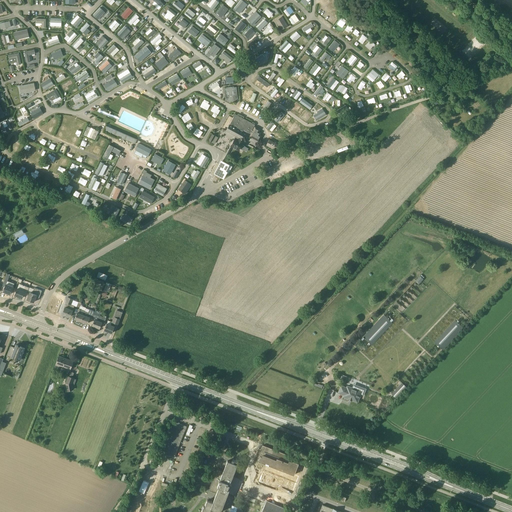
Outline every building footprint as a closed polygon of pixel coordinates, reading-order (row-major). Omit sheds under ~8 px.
[(211,8),(213,10),(219,2),(216,0),(217,0),(216,0),(212,0),(209,4),(212,6),(211,8)] [(232,0),(226,0),(225,2),(227,3),(226,5),(231,8),(236,2),(232,0)] [(241,0),(240,0),(234,8),(237,11),(244,2),(241,0)] [(173,4),(181,11),(183,8),(185,6),(179,1),(177,3),(175,1),(173,4)] [(222,17),(228,9),(226,7),(223,5),(217,13),(222,17)] [(291,6),(283,11),(287,16),(294,12),(291,6)] [(106,12),(101,7),(93,15),(96,18),(96,17),(99,20),(106,12)] [(128,7),(121,15),(125,19),(133,11),(128,7)] [(176,14),(169,8),(167,11),(168,12),(174,17),(176,14)] [(269,8),(264,11),(268,19),(273,16),(269,8)] [(136,14),(129,22),(131,25),(133,23),(135,25),(140,20),(138,18),(139,17),(136,14)] [(250,22),(253,25),(261,16),(258,14),(250,22)] [(80,17),(77,15),(71,22),(73,24),(73,25),(76,27),(83,20),(80,17)] [(281,31),(289,27),(282,17),(275,21),(281,31)] [(196,23),(202,27),(205,23),(200,18),(196,23)] [(430,23),(441,33),(446,28),(435,18),(430,23)] [(46,19),(35,19),(35,23),(42,23),(42,28),(45,28),(46,19)] [(265,20),(257,27),(260,30),(268,23),(265,20)] [(10,21),(0,23),(0,27),(1,29),(11,27),(10,21)] [(114,31),(120,24),(117,22),(111,29),(114,31)] [(83,33),(90,25),(87,23),(80,30),(83,33)] [(240,32),(246,25),(244,23),(241,27),(238,25),(236,28),(240,32)] [(311,23),(302,29),(304,32),(305,31),(307,34),(312,30),(310,28),(313,26),(311,23)] [(120,37),(128,29),(125,26),(117,34),(120,37)] [(199,32),(192,27),(188,32),(195,37),(199,32)] [(149,38),(156,32),(154,29),(152,31),(150,28),(145,33),(149,38)] [(206,30),(213,36),(215,33),(208,28),(206,30)] [(250,28),(244,35),(246,37),(248,35),(250,38),(255,33),(250,28)] [(27,29),(14,32),(16,40),(29,37),(27,29)] [(67,35),(70,37),(67,41),(69,43),(77,35),(71,30),(67,35)] [(296,31),(290,37),(294,42),(301,36),(296,31)] [(159,34),(151,42),(153,45),(155,43),(157,45),(162,41),(160,38),(162,37),(159,34)] [(358,41),(363,44),(368,37),(362,34),(358,41)] [(211,41),(203,35),(200,37),(209,44),(211,41)] [(216,39),(223,45),(225,42),(222,40),(223,38),(220,35),(216,39)] [(325,46),(332,38),(329,36),(326,40),(324,38),(321,42),(323,44),(325,46)] [(84,41),(81,38),(74,46),(76,49),(84,41)] [(100,44),(103,47),(109,40),(106,38),(100,44)] [(144,42),(141,40),(133,47),(136,50),(144,42)] [(287,40),(279,48),(281,51),(289,43),(287,40)] [(335,40),(329,48),(334,52),(340,44),(335,40)] [(365,45),(370,50),(375,45),(371,40),(365,45)] [(220,49),(215,44),(211,49),(216,53),(220,49)] [(227,48),(234,54),(236,52),(233,49),(235,47),(230,44),(229,46),(227,48)] [(107,51),(110,54),(117,47),(114,45),(107,51)] [(316,57),(322,50),(317,45),(313,51),(315,53),(314,54),(316,57)] [(149,50),(146,47),(138,54),(138,55),(139,56),(140,57),(149,50)] [(466,47),(462,51),(468,58),(475,52),(473,50),(470,52),(466,47)] [(169,55),(173,61),(181,53),(179,51),(177,49),(169,55)] [(24,52),(26,62),(30,61),(29,55),(35,54),(34,50),(24,52)] [(232,58),(224,51),(219,57),(228,63),(232,58)] [(323,61),(328,54),(325,52),(320,59),(323,61)] [(16,59),(18,66),(22,65),(19,53),(9,56),(9,60),(16,59)] [(94,61),(97,63),(103,57),(100,54),(94,61)] [(265,62),(262,56),(260,58),(259,57),(257,59),(260,65),(263,64),(263,63),(265,62)] [(352,66),(358,58),(355,56),(349,64),(352,66)] [(156,64),(160,69),(168,63),(166,61),(164,58),(156,64)] [(306,69),(313,61),(310,59),(303,67),(306,69)] [(112,66),(107,60),(99,68),(101,70),(105,67),(108,70),(112,66)] [(200,61),(193,65),(195,69),(195,68),(197,71),(203,67),(201,64),(202,64),(200,61)] [(287,69),(291,64),(286,61),(281,67),(283,69),(285,68),(287,69)] [(360,61),(359,64),(357,62),(355,65),(362,70),(365,65),(360,61)] [(393,72),(399,67),(394,62),(389,68),(393,72)] [(74,64),(69,68),(71,71),(70,71),(73,74),(81,68),(79,65),(76,67),(74,64)] [(316,64),(309,72),(312,75),(313,74),(315,76),(321,68),(319,66),(316,64)] [(188,67),(180,72),(182,75),(184,78),(192,73),(190,70),(188,67)] [(295,77),(300,71),(295,67),(290,73),(295,77)] [(143,75),(146,79),(156,72),(154,68),(143,75)] [(243,70),(242,68),(239,70),(243,77),(246,76),(245,75),(247,74),(245,69),(243,70)] [(342,78),(348,70),(346,69),(343,72),(341,71),(339,74),(340,75),(339,76),(342,78)] [(88,74),(86,70),(75,78),(77,81),(80,80),(81,82),(85,79),(84,77),(88,74)] [(372,80),(378,73),(374,70),(367,76),(372,80)] [(396,76),(400,80),(406,75),(402,70),(396,76)] [(305,80),(308,76),(303,72),(297,80),(300,82),(303,78),(305,80)] [(122,82),(132,76),(130,73),(120,79),(122,82)] [(389,82),(393,79),(387,73),(381,78),(385,82),(387,80),(389,82)] [(177,74),(168,79),(170,83),(170,82),(179,77),(177,74)] [(354,81),(356,76),(351,74),(350,78),(347,77),(346,81),(351,83),(352,81),(354,81)] [(259,76),(257,79),(267,87),(270,84),(259,76)] [(333,90),(339,82),(336,80),(333,78),(328,85),(330,87),(330,88),(333,90)] [(54,85),(50,79),(44,82),(46,85),(43,87),(44,90),(54,85)] [(71,80),(61,86),(63,89),(73,83),(71,80)] [(165,81),(157,85),(159,89),(160,88),(161,91),(169,87),(165,81)] [(362,90),(366,83),(361,81),(358,88),(362,90)] [(117,85),(115,82),(106,88),(108,91),(117,85)] [(22,94),(37,91),(35,84),(20,87),(22,94)] [(317,96),(319,93),(322,90),(323,87),(321,85),(314,93),(317,96)] [(227,89),(224,89),(226,101),(228,102),(229,103),(236,102),(236,101),(238,100),(236,88),(234,88),(234,87),(227,88),(227,89)] [(56,89),(47,94),(50,99),(51,99),(52,100),(53,100),(60,96),(56,89)] [(276,98),(279,94),(278,92),(279,91),(276,89),(271,96),(273,98),(274,96),(276,98)] [(391,97),(397,95),(401,94),(399,89),(389,93),(391,97)] [(301,94),(299,92),(298,93),(296,92),(292,97),(296,100),(301,94)] [(96,93),(86,99),(88,102),(98,96),(96,93)] [(328,102),(332,96),(327,93),(323,99),(325,101),(326,100),(328,102)] [(190,108),(196,103),(191,98),(185,102),(190,108)] [(303,98),(300,102),(310,109),(312,106),(303,98)] [(205,99),(201,106),(208,110),(211,105),(209,104),(210,101),(205,99)] [(339,108),(342,103),(339,100),(337,99),(332,105),(333,107),(335,105),(339,108)] [(265,106),(263,104),(260,109),(265,113),(271,105),(267,103),(265,106)] [(295,103),(291,109),(297,113),(301,106),(295,103)] [(212,116),(216,118),(221,108),(215,104),(211,111),(214,113),(212,116)] [(343,114),(349,111),(347,109),(348,108),(346,106),(335,112),(337,114),(341,112),(343,114)] [(35,110),(31,113),(34,118),(43,113),(40,108),(36,111),(35,110)] [(326,115),(322,108),(317,111),(317,113),(313,115),(316,121),(326,115)] [(304,120),(310,115),(306,111),(301,116),(304,120)] [(284,115),(281,112),(275,120),(278,123),(283,116),(284,115)] [(226,131),(236,136),(231,146),(239,150),(241,145),(242,145),(244,140),(246,141),(249,136),(259,141),(262,136),(259,135),(261,133),(258,132),(260,129),(254,126),(255,125),(243,119),(244,117),(239,114),(238,116),(235,114),(226,131)] [(27,117),(18,122),(20,126),(29,121),(27,117)] [(284,125),(288,129),(292,125),(288,121),(284,125)] [(191,122),(186,125),(189,131),(194,127),(191,122)] [(272,132),(276,126),(272,122),(267,128),(272,132)] [(289,129),(291,131),(297,124),(295,123),(289,129)] [(87,136),(95,140),(98,132),(95,130),(95,129),(91,128),(87,127),(83,135),(87,136)] [(194,133),(200,138),(204,132),(197,128),(194,133)] [(212,134),(209,141),(214,144),(218,137),(212,134)] [(269,139),(266,145),(277,151),(281,146),(269,139)] [(148,156),(151,150),(138,143),(135,150),(148,156)] [(109,144),(103,156),(107,158),(111,151),(118,155),(121,151),(109,144)] [(164,159),(155,154),(153,157),(162,162),(164,159)] [(209,158),(206,156),(200,166),(204,167),(209,158)] [(175,165),(168,161),(164,169),(171,173),(175,165)] [(223,161),(215,174),(223,178),(226,173),(228,174),(232,166),(223,161)] [(98,174),(104,163),(100,162),(95,173),(98,174)] [(123,173),(119,183),(122,184),(127,175),(124,173),(123,173)] [(139,183),(150,189),(153,182),(143,176),(139,183)] [(97,179),(94,177),(89,187),(92,189),(97,179)] [(185,194),(191,185),(185,180),(182,184),(185,186),(181,191),(185,194)] [(126,187),(137,193),(139,188),(129,183),(126,187)] [(165,192),(158,188),(160,185),(158,183),(154,191),(163,196),(165,192)] [(121,189),(116,187),(114,192),(115,192),(114,195),(112,198),(116,199),(121,189)] [(143,191),(140,197),(148,202),(150,199),(152,200),(154,197),(143,191)] [(132,222),(131,222),(123,218),(121,217),(120,220),(130,225),(132,222)] [(15,238),(24,233),(22,229),(13,234),(15,238)] [(13,287),(6,284),(10,275),(7,274),(5,279),(4,280),(2,286),(5,287),(3,292),(10,294),(13,287)] [(418,284),(423,279),(420,275),(415,280),(418,284)] [(27,293),(29,287),(23,285),(19,283),(17,288),(15,295),(22,298),(25,292),(27,293)] [(36,297),(39,298),(42,291),(34,288),(32,293),(30,292),(27,299),(34,302),(36,297)] [(66,303),(67,303),(65,307),(62,314),(70,317),(74,306),(71,304),(73,299),(68,297),(66,303)] [(75,319),(81,321),(85,311),(79,309),(77,312),(75,319)] [(88,312),(85,311),(81,321),(87,323),(90,317),(92,318),(93,317),(94,314),(95,311),(90,309),(88,312)] [(114,317),(112,322),(115,323),(118,324),(120,319),(123,312),(117,310),(114,317)] [(94,314),(93,317),(95,318),(92,325),(100,328),(102,322),(104,323),(106,318),(100,316),(100,317),(94,314)] [(384,315),(363,336),(370,343),(391,321),(384,315)] [(456,321),(436,343),(443,350),(463,328),(456,321)] [(114,326),(115,323),(112,322),(111,325),(107,323),(104,330),(112,333),(115,326),(114,326)] [(7,355),(11,357),(16,359),(20,360),(22,356),(23,357),(25,353),(23,352),(25,348),(16,345),(15,347),(11,346),(7,355)] [(61,366),(71,369),(74,361),(59,355),(54,368),(58,369),(58,368),(60,369),(61,366)] [(67,391),(73,390),(72,384),(74,378),(69,376),(66,383),(67,391)] [(402,383),(392,394),(397,399),(407,388),(402,383)] [(363,396),(366,389),(357,385),(356,389),(347,386),(346,388),(341,385),(338,393),(344,395),(343,397),(349,399),(349,398),(352,399),(351,400),(357,402),(360,394),(363,396)] [(187,418),(170,412),(157,448),(173,454),(187,418)] [(291,456),(263,445),(261,450),(259,449),(255,461),(270,467),(270,466),(295,476),(299,464),(292,461),(291,462),(289,461),(291,456)] [(214,511),(215,510),(219,511),(220,511),(228,493),(232,484),(230,483),(238,464),(236,463),(237,461),(233,459),(234,455),(226,451),(223,458),(221,457),(211,483),(209,490),(211,490),(216,493),(213,502),(207,499),(204,506),(203,506),(200,511),(214,511)] [(172,472),(172,460),(161,460),(161,470),(163,470),(163,468),(167,468),(167,472),(172,472)] [(262,511),(288,511),(289,510),(267,501),(262,511)]
